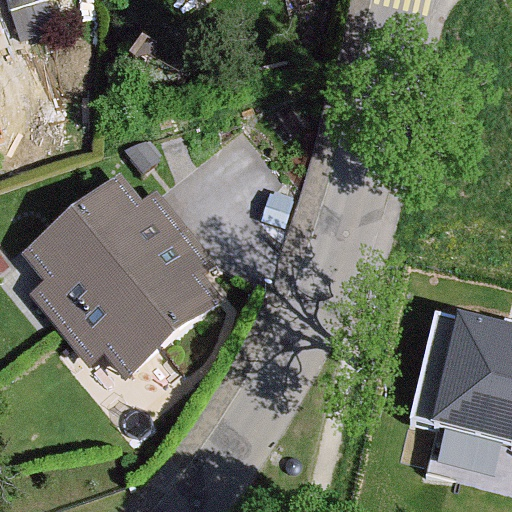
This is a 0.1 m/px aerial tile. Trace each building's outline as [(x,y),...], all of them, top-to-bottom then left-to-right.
[(4,0),(9,14),(46,1),(49,0),(4,0)] [(197,0),(210,8),(215,0),(197,0)] [(58,34),(46,1),(9,14),(22,47),(58,34)] [(30,301),(59,336),(123,284),(184,233),(154,197),(139,209),(118,184),(72,222),(22,263),(44,289),(30,301)] [(123,284),(59,336),(89,372),(103,360),(125,387),(174,346),(221,308),(200,282),(215,270),(184,233),(123,284)] [(511,445),(511,329),(438,314),(415,425),(511,445)]
